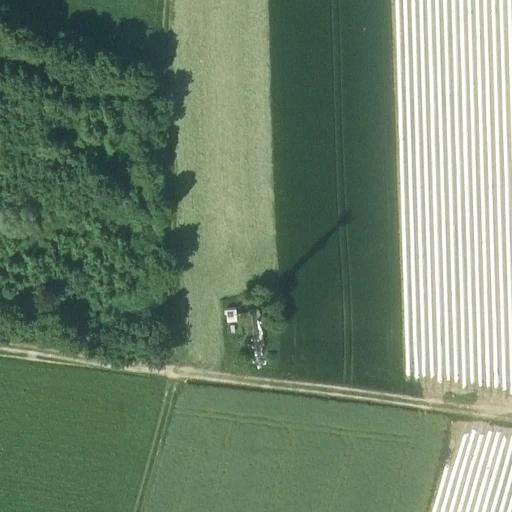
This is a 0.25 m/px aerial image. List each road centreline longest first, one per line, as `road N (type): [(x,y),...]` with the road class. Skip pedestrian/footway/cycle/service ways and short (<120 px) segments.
road 1 (track): [(0,344),(511,426)]
road 2 (track): [(165,0),(176,372),(137,511)]
